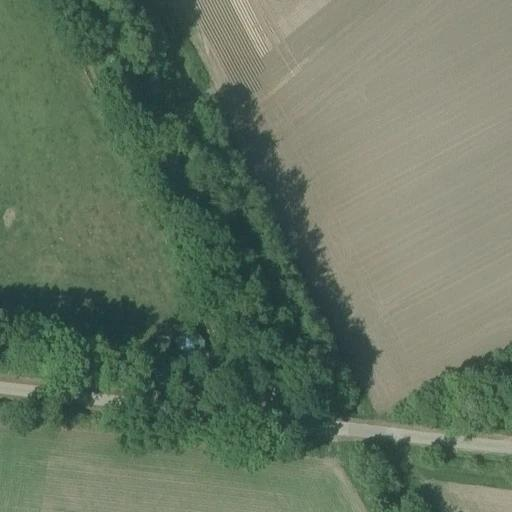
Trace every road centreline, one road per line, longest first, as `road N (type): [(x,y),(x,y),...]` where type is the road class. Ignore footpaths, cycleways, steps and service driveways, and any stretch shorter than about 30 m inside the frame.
road 1 (unclassified): [(511,449),(0,389)]
road 2 (track): [(285,423),(281,376),(266,339),(89,0)]
